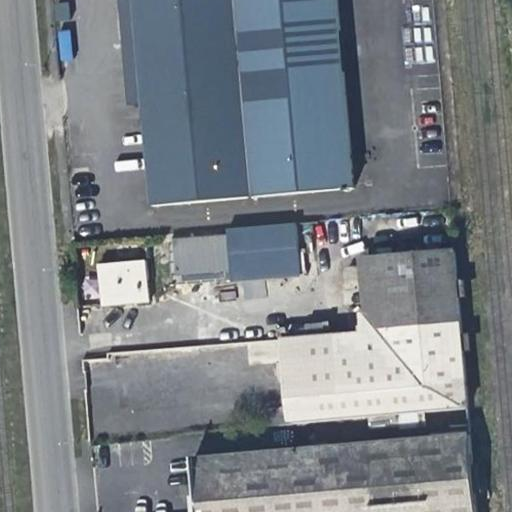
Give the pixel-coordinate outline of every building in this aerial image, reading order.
[(139,0),(160,208),(356,187),(338,0),(139,0)] [(295,224),(225,229),(229,281),(299,276),(295,224)] [(279,321),(288,427),(469,409),(456,248),(363,257),(367,311),(279,321)] [(107,308),(151,302),(147,263),(103,268),(107,308)] [(247,345),(250,362),(265,360),(263,343),(247,345)] [(478,511),(472,437),(197,460),(201,511),(478,511)]
